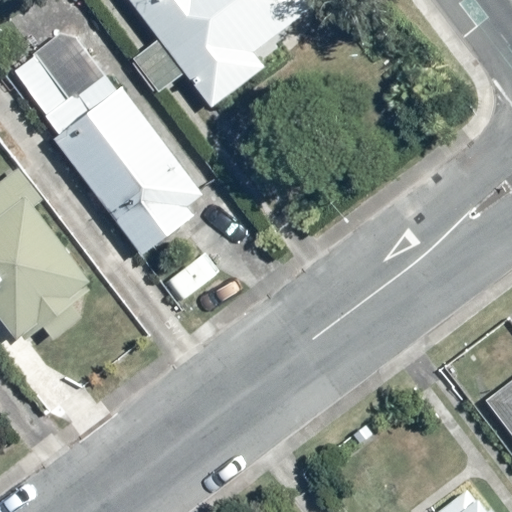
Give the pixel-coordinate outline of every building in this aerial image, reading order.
[(313,4),(309,0),(126,0),(157,39),(131,59),(157,93),(184,72),(211,106),(262,67),(250,52),(313,4)] [(185,206),(205,189),(72,23),(11,72),(58,131),(49,138),(141,253),(191,213),(185,206)] [(0,181),(0,329),(9,343),(97,284),(20,168),(0,181)] [(257,226),(230,187),(205,205),(232,244),(257,226)] [(511,380),(485,402),(511,436),(511,380)] [(488,511),(469,486),(434,511),(488,511)]
